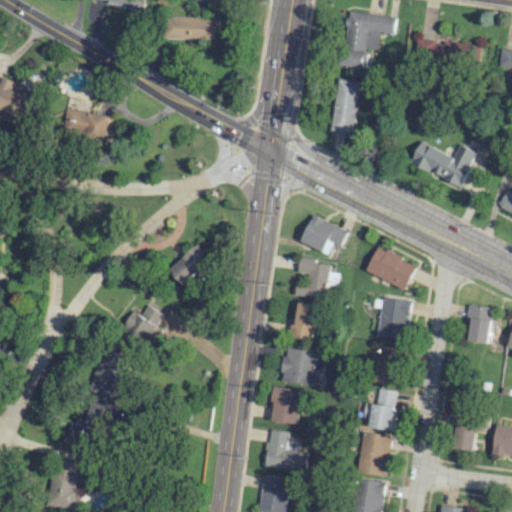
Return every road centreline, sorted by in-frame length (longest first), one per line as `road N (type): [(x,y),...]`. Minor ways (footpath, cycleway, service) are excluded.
road 1 (residential): [(192,185),(103,266),(49,332),(0,436)]
road 2 (primary): [(219,511),(261,206)]
road 3 (residential): [(459,247),(442,281),(417,511)]
road 4 (secondary): [(207,114),(4,0)]
road 5 (primary): [(325,176),(511,274)]
road 6 (residential): [(192,185),(87,187),(25,178),(0,165)]
road 7 (residential): [(49,332),(51,254),(25,178)]
